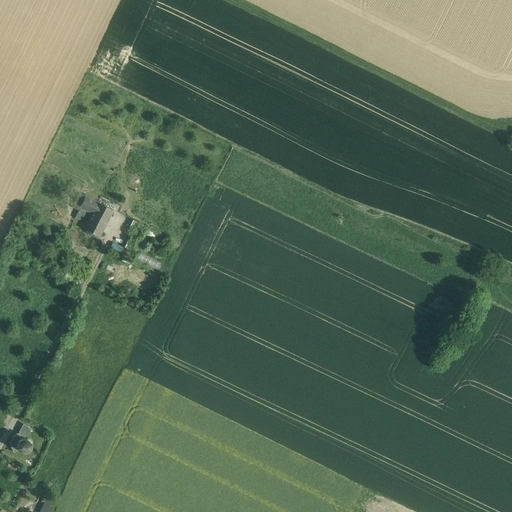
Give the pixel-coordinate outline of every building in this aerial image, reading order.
[(92,214),(98,202),(80,193),(74,204),(79,207),(86,211),(92,214)] [(113,210),(98,202),(92,214),(84,229),(99,236),(102,230),(110,216),(113,210)] [(86,211),(79,207),(76,213),(84,216),(86,211)] [(113,217),(110,216),(102,230),(105,232),(113,217)] [(148,227),(133,219),(130,226),(145,233),(148,227)] [(130,236),(125,247),(134,251),(139,240),(130,236)] [(133,251),(120,245),(117,252),(130,258),(133,251)] [(161,263),(140,252),(136,260),(158,271),(161,263)] [(32,428),(23,424),(19,431),(20,432),(26,435),(28,436),(32,428)] [(10,442),(10,447),(11,447),(12,449),(14,452),(18,450),(17,448),(16,447),(16,445),(16,444),(17,442),(17,441),(18,439),(19,438),(21,437),(22,437),(24,437),(25,437),(26,435),(20,432),(18,433),(17,432),(14,435),(12,438),(10,442)] [(31,448),(32,444),(31,441),(30,439),(27,437),(25,437),(24,437),(22,437),(21,437),(19,438),(18,439),(17,442),(16,445),(17,448),(18,450),(19,450),(21,452),(24,453),(27,452),(30,450),(31,448)] [(44,503),(39,511),(50,511),(53,507),(44,503)]
